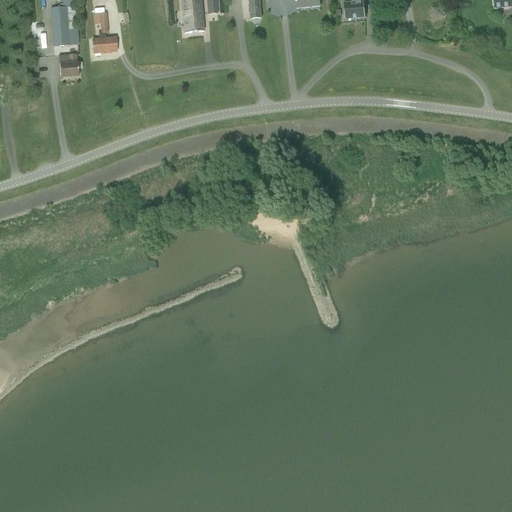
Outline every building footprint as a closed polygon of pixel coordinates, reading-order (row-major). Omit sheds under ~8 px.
[(181,0),(184,35),(203,34),(200,0),(181,0)] [(216,0),(206,0),(208,16),(217,15),(216,0)] [(249,0),(251,19),(261,18),(259,0),(249,0)] [(295,0),(297,9),(320,8),(319,0),(295,0)] [(350,0),(351,3),(344,3),(345,20),(365,19),(365,15),(364,2),(363,2),(362,0),(350,0)] [(511,0),(492,0),(494,9),(504,8),(504,9),(509,8),(511,7),(511,0)] [(64,8),(49,10),(53,47),(69,46),(68,43),(76,42),(75,38),(77,38),(75,7),(64,8)] [(99,40),(92,41),(93,54),(116,52),(115,38),(105,39),(104,33),(108,33),(106,14),(94,15),(95,25),(100,24),(101,33),(99,34),(99,40)] [(68,56),(58,56),(59,65),(60,78),(78,77),(77,63),(76,63),(75,55),(68,56)]
